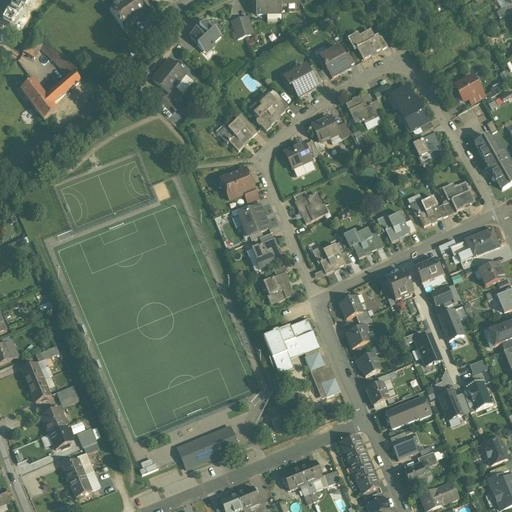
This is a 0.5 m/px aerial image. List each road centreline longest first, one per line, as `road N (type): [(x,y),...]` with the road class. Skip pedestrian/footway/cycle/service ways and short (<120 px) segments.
road 1 (residential): [(320,307),(265,160),(303,116),(347,85),(405,60),(500,218)]
road 2 (residential): [(187,0),(72,128),(0,168)]
road 3 (residential): [(152,511),(366,422)]
road 4 (residential): [(405,265),(455,382)]
road 5 (residential): [(366,422),(320,307)]
